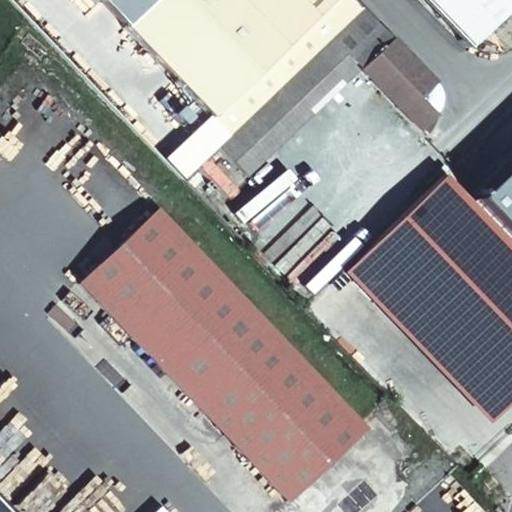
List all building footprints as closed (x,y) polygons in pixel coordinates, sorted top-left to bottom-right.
[(357,10),(348,0),(147,0),(120,27),(227,136),(306,59),(357,10)] [(505,6),(499,0),(416,0),(459,46),(505,6)] [(430,82),(357,10),(306,59),(334,91),(353,71),(415,132),(424,124),(430,119),(431,117),(414,99),(430,82)] [(334,91),(306,59),(227,136),(213,150),(242,180),(334,91)] [(433,87),(430,82),(414,99),(431,117),(433,113),(436,108),(437,102),(437,97),(433,87)] [(511,386),(511,253),(438,177),(350,261),(491,407),(511,386)] [(148,214),(71,286),(278,499),(352,425),(148,214)]
